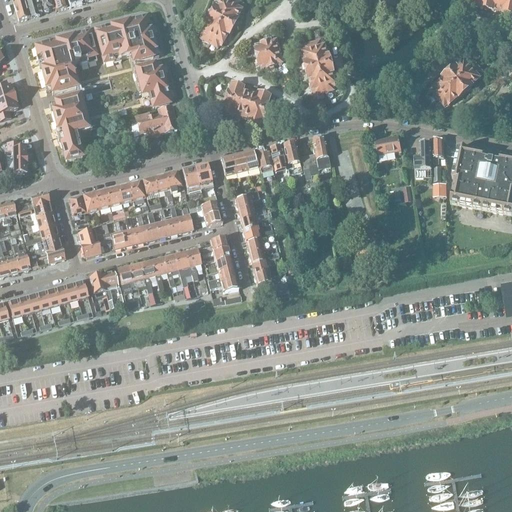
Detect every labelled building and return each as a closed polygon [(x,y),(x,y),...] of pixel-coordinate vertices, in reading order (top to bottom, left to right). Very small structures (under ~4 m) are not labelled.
[(19,0),(20,4),(13,6),(18,24),(29,21),(25,3),(26,3),(24,0),(19,0)] [(26,3),(25,3),(30,20),(39,18),(39,17),(41,16),(41,15),(36,0),(29,0),(30,2),(26,3)] [(38,0),(42,15),(44,14),(45,15),(48,14),(49,13),(54,11),(50,0),(38,0)] [(51,0),(55,11),(56,13),(64,11),(66,10),(64,0),(63,0),(51,0)] [(82,6),(80,0),(67,0),(70,10),(82,6)] [(214,8),(210,16),(221,23),(234,0),(233,0),(220,0),(215,9),(214,8)] [(242,5),(234,0),(221,23),(233,29),(237,21),(236,21),(241,12),(241,11),(242,9),(241,8),(242,5)] [(395,1),(394,0),(373,0),(373,2),(381,4),(380,6),(393,9),(394,1),(395,1)] [(478,0),(478,3),(477,2),(476,9),(481,10),(487,11),(489,0),(478,0)] [(500,0),(489,0),(487,11),(493,13),(494,12),(498,13),(500,0)] [(511,0),(500,0),(498,13),(503,14),(509,16),(511,0)] [(200,40),(209,45),(221,23),(210,16),(205,24),(206,25),(201,34),(202,34),(200,36),(202,37),(200,40)] [(42,73),(46,89),(44,90),(51,115),(53,114),(57,131),(55,131),(59,146),(61,146),(66,163),(82,159),(76,134),(88,131),(87,128),(169,106),(167,99),(169,98),(167,91),(165,91),(161,75),(162,74),(156,51),(154,51),(150,35),(152,34),(150,26),(148,27),(146,20),(135,23),(135,21),(127,23),(127,25),(112,29),(111,27),(104,29),(104,31),(80,37),(80,36),(72,38),(73,39),(57,43),(57,42),(48,44),(49,46),(35,49),(38,58),(36,58),(40,73),(42,73)] [(233,29),(221,23),(209,45),(217,50),(219,47),(220,48),(221,46),(222,46),(227,37),(228,37),(233,29)] [(269,43),(260,46),(254,48),(255,51),(253,51),(256,60),(279,54),(275,42),(270,44),(269,43)] [(310,45),(317,69),(330,66),(327,57),(326,57),(324,47),(323,47),(322,45),(321,46),(320,42),(310,45)] [(300,51),(301,53),(300,53),(303,64),(302,64),(304,73),(317,69),(310,45),(301,47),(302,51),(300,51)] [(282,65),(279,54),(256,60),(258,69),(260,68),(260,71),(266,69),(266,70),(276,67),(282,65)] [(456,68),(449,74),(458,84),(477,67),(471,60),(468,62),(467,61),(465,62),(457,69),(456,68)] [(330,66),(317,69),(324,94),(333,92),(332,88),(334,88),(333,85),(334,85),(331,75),(332,75),(330,66)] [(477,67),(458,84),(466,94),(473,88),(472,87),(480,80),(482,78),(480,77),(483,74),(477,67)] [(314,97),(324,94),(317,69),(304,73),(307,82),(308,81),(311,92),(311,91),(312,94),(313,93),(314,97)] [(438,101),(458,84),(449,74),(442,80),(443,81),(435,87),(435,88),(433,90),(435,91),(432,93),(438,101)] [(466,94),(458,84),(438,101),(444,108),(447,105),(448,107),(450,105),(450,106),(458,99),(459,100),(466,94)] [(0,85),(0,104),(14,100),(12,94),(10,89),(2,91),(0,85)] [(228,93),(225,100),(245,107),(249,95),(242,92),(243,90),(231,86),(228,93)] [(265,114),(267,107),(267,106),(269,99),(257,94),(256,97),(249,95),(245,107),(265,114)] [(0,123),(10,120),(8,114),(17,112),(15,106),(16,106),(14,100),(0,104),(0,123)] [(225,100),(223,107),(224,107),(221,115),(233,119),(234,116),(241,119),(245,107),(225,100)] [(262,120),(265,114),(245,107),(241,119),(248,121),(247,124),(259,128),(262,120)] [(159,115),(161,120),(157,121),(161,138),(176,134),(171,112),(160,115),(159,115)] [(161,120),(159,115),(131,123),(132,128),(137,126),(139,132),(141,138),(142,143),(161,138),(157,121),(161,120)] [(319,177),(331,175),(327,156),(324,140),(321,140),(321,138),(313,139),(313,141),(312,141),(314,151),(313,152),(314,157),(315,156),(319,177)] [(375,143),(378,158),(401,154),(399,139),(375,143)] [(433,142),(433,167),(439,167),(439,161),(444,161),(444,144),(433,142)] [(289,177),(301,174),(300,170),(300,165),(295,145),(293,146),(291,144),(288,145),(288,147),(282,148),(288,173),(289,177)] [(420,160),(414,161),(415,172),(421,171),(421,172),(432,171),(431,144),(419,144),(420,158),(420,160)] [(19,145),(7,146),(7,153),(13,153),(13,176),(26,175),(26,168),(26,159),(25,151),(19,152),(19,145)] [(275,176),(286,173),(285,168),(280,147),(268,150),(274,171),(275,176)] [(450,206),(503,216),(511,218),(511,159),(501,157),(500,163),(483,160),(485,154),(458,149),(456,158),(456,159),(454,170),(452,181),(455,181),(450,206)] [(257,154),(255,155),(261,177),(272,174),(267,152),(261,153),(260,152),(257,153),(257,154)] [(248,157),(243,158),(247,174),(248,178),(249,178),(259,175),(258,171),(254,155),(253,156),(251,154),(249,155),(248,157)] [(311,178),(319,177),(315,156),(314,157),(301,159),(303,171),(306,183),(312,182),(311,178)] [(233,161),(232,161),(236,177),(247,174),(243,158),(238,159),(237,158),(234,158),(233,161)] [(222,163),(221,164),(225,180),(236,177),(232,161),(227,162),(226,160),(223,161),(222,163)] [(201,169),(195,170),(200,189),(204,188),(205,192),(213,190),(207,167),(206,167),(204,166),(202,167),(201,169)] [(442,185),(441,169),(433,170),(434,185),(442,185)] [(184,173),(182,174),(188,196),(196,194),(201,193),(200,189),(195,170),(189,172),(187,170),(185,171),(184,173)] [(177,174),(165,177),(169,192),(171,197),(184,193),(183,188),(181,189),(177,174)] [(160,178),(154,180),(158,195),(164,193),(166,200),(167,199),(169,205),(173,204),(171,197),(169,192),(165,177),(160,178)] [(154,180),(142,183),(146,198),(158,195),(154,180)] [(130,186),(128,187),(133,204),(146,201),(141,183),(136,185),(134,184),(132,185),(130,186)] [(433,186),(433,199),(445,199),(445,186),(433,186)] [(119,189),(117,189),(122,207),(133,204),(128,187),(125,187),(123,187),(120,188),(119,189)] [(107,192),(105,192),(110,210),(122,207),(117,189),(113,190),(111,190),(108,191),(107,192)] [(410,190),(404,191),(406,204),(412,203),(410,190)] [(95,195),(94,195),(98,213),(110,210),(105,192),(102,193),(100,193),(97,194),(95,195)] [(249,198),(235,201),(237,212),(253,208),(251,204),(260,201),(258,193),(253,195),(249,196),(249,198)] [(32,206),(16,211),(18,216),(34,211),(49,207),(50,207),(47,195),(38,198),(36,197),(34,198),(33,199),(31,200),(32,206)] [(84,198),(82,198),(87,216),(98,213),(94,195),(90,196),(88,196),(85,197),(84,198)] [(203,201),(204,208),(217,204),(215,198),(203,201)] [(70,202),(68,202),(71,212),(70,214),(71,217),(72,217),(73,219),(81,217),(85,215),(81,199),(75,200),(74,200),(71,200),(70,202)] [(13,203),(3,206),(8,226),(12,225),(11,221),(10,222),(9,219),(16,218),(13,203)] [(202,213),(203,219),(220,215),(217,204),(204,208),(188,212),(190,216),(202,213)] [(34,211),(18,216),(19,220),(35,216),(37,222),(52,218),(52,217),(52,215),(51,213),(50,211),(49,207),(34,211)] [(173,222),(166,224),(170,239),(181,236),(177,221),(174,208),(170,209),(172,214),(171,215),(172,218),(173,222)] [(253,208),(237,212),(240,223),(266,216),(265,212),(254,215),(253,208)] [(184,219),(177,221),(181,236),(192,233),(189,218),(188,218),(186,210),(182,211),(184,219)] [(150,228),(144,230),(148,244),(159,242),(155,227),(152,214),(147,215),(150,228)] [(222,225),(220,215),(203,219),(193,221),(194,226),(204,223),(206,230),(222,225)] [(266,216),(240,223),(243,233),(258,229),(257,224),(271,220),(270,215),(266,216)] [(140,231),(133,233),(136,247),(148,244),(144,230),(141,217),(136,218),(139,229),(140,231)] [(52,218),(37,222),(38,226),(40,233),(55,229),(55,228),(55,226),(54,223),(53,222),(52,218)] [(129,234),(121,236),(125,250),(136,247),(133,233),(129,220),(125,221),(129,234)] [(162,225),(155,227),(159,242),(170,239),(166,224),(165,220),(161,221),(162,225)] [(89,230),(87,223),(74,227),(76,233),(89,230)] [(117,237),(110,238),(114,253),(125,250),(121,236),(118,223),(113,224),(117,237)] [(41,239),(25,244),(26,249),(36,246),(43,244),(58,240),(57,235),(57,233),(56,231),(55,230),(55,229),(40,233),(41,239)] [(258,229),(243,233),(245,244),(261,240),(273,237),(272,232),(259,236),(258,229)] [(78,237),(77,238),(79,242),(80,243),(81,248),(97,244),(104,242),(104,240),(110,239),(109,235),(103,237),(96,238),(94,232),(78,236),(78,237)] [(97,244),(81,248),(82,253),(82,255),(83,259),(84,260),(84,261),(101,256),(98,248),(106,246),(105,245),(111,244),(110,239),(104,240),(104,242),(97,244)] [(202,256),(212,254),(228,250),(226,239),(209,243),(211,249),(201,252),(202,256)] [(266,246),(275,244),(273,239),(246,246),(249,256),(264,253),(268,252),(266,246)] [(38,252),(35,253),(36,257),(46,254),(61,250),(60,246),(60,244),(59,242),(58,240),(43,244),(36,246),(38,252)] [(0,280),(3,279),(4,278),(8,277),(3,259),(2,254),(1,251),(0,247),(0,280)] [(14,249),(12,249),(15,259),(19,274),(21,273),(24,272),(25,273),(28,272),(28,271),(30,271),(26,257),(25,252),(18,253),(17,248),(14,249)] [(36,257),(29,259),(30,264),(47,259),(49,266),(51,265),(52,266),(55,265),(56,264),(64,262),(65,261),(64,257),(62,250),(61,250),(46,254),(36,257)] [(228,250),(212,254),(202,256),(203,260),(213,258),(215,264),(231,260),(228,250)] [(381,269),(378,251),(355,255),(358,273),(381,269)] [(197,252),(185,255),(189,270),(191,278),(193,284),(198,282),(194,269),(200,267),(197,252)] [(268,252),(264,253),(249,256),(251,267),(275,261),(279,260),(278,256),(269,258),(268,252)] [(185,255),(174,258),(177,273),(178,273),(182,290),(187,289),(185,279),(191,278),(189,270),(185,255)] [(8,258),(3,259),(8,277),(12,276),(14,276),(17,275),(18,274),(19,274),(15,259),(9,261),(8,258)] [(174,258),(162,261),(166,276),(170,289),(171,288),(173,288),(174,287),(171,275),(177,273),(174,258)] [(231,260),(215,264),(216,269),(206,272),(207,278),(218,275),(218,274),(234,271),(231,260)] [(162,261),(151,264),(155,279),(159,293),(163,292),(160,277),(166,276),(162,261)] [(251,267),(254,278),(269,274),(268,268),(276,266),(275,261),(251,267)] [(294,263),(287,265),(289,275),(296,274),(294,263)] [(151,264),(140,267),(145,288),(146,288),(148,296),(153,295),(149,280),(155,279),(151,264)] [(140,267),(129,270),(134,291),(145,288),(140,267)] [(129,270),(117,273),(123,297),(131,295),(131,292),(134,291),(129,270)] [(237,281),(234,271),(218,274),(218,275),(219,281),(207,284),(209,288),(220,285),(237,281)] [(257,288),(272,284),(271,279),(281,276),(279,272),(269,274),(254,278),(257,288)] [(114,274),(102,277),(109,304),(112,303),(110,292),(118,290),(114,274)] [(102,277),(89,280),(93,296),(102,294),(105,305),(109,304),(102,277)] [(239,292),(237,281),(220,285),(209,288),(210,292),(221,289),(223,295),(238,292),(239,292)] [(88,300),(83,283),(73,285),(78,303),(88,300)] [(78,303),(73,285),(64,288),(69,305),(78,303)] [(289,295),(287,285),(279,287),(281,297),(289,295)] [(69,305),(64,288),(54,291),(59,308),(69,305)] [(59,308),(54,291),(45,293),(50,311),(59,308)] [(50,311),(45,293),(36,296),(41,313),(50,311)] [(41,313),(36,296),(26,298),(31,316),(41,313)] [(31,316),(26,298),(17,301),(22,319),(31,316)] [(222,306),(221,300),(212,301),(213,308),(222,306)] [(22,319),(17,301),(7,304),(12,321),(22,319)] [(0,324),(8,322),(3,305),(0,305),(0,324)]
